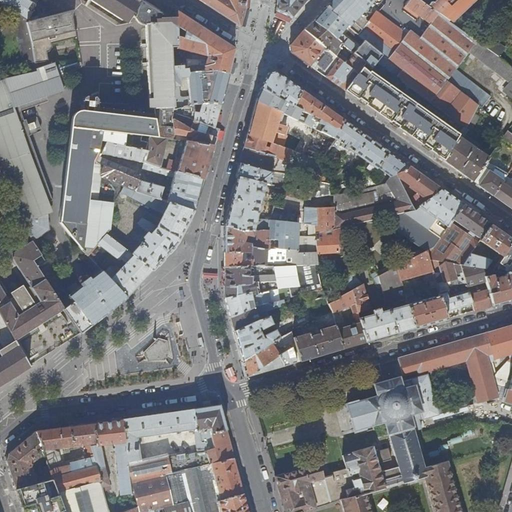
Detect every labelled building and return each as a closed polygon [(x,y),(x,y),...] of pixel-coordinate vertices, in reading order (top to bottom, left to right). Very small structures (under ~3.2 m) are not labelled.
[(0,0),(28,18),(35,3),(36,0),(0,0)] [(90,0),(122,20),(130,19),(132,17),(135,19),(135,22),(136,24),(138,25),(140,26),(142,27),(145,26),(147,109),(145,109),(143,111),(143,113),(142,118),(79,113),(76,113),(73,115),(72,117),(71,119),(59,222),(72,239),(87,255),(94,248),(97,244),(105,234),(109,230),(109,229),(113,203),(98,201),(101,177),(99,176),(103,166),(96,163),(91,161),(98,146),(100,146),(100,141),(100,133),(125,133),(157,137),(155,126),(152,108),(173,106),(173,99),(172,87),(171,67),(170,47),(176,47),(176,11),(158,0),(90,0)] [(197,0),(223,16),(239,27),(245,8),(245,0),(197,0)] [(306,0),(277,0),(276,10),(291,18),(306,0)] [(356,34),(364,26),(367,23),(360,16),(360,15),(340,0),(336,0),(336,1),(334,3),(329,4),(324,9),(346,26),(356,34)] [(340,0),(360,15),(366,8),(368,9),(373,3),(371,1),(371,0),(340,0)] [(447,81),(455,70),(469,51),(477,41),(452,23),(426,5),(418,0),(410,0),(404,9),(417,18),(419,16),(431,24),(420,38),(410,31),(407,35),(377,12),(369,21),(399,45),(402,47),(447,81)] [(426,5),(452,23),(460,13),(475,0),(435,0),(433,2),(430,2),(426,5)] [(29,40),(33,63),(47,60),(46,52),(47,51),(50,46),(49,44),(75,37),(74,30),(72,31),(71,16),(73,11),(41,18),(40,14),(39,15),(37,6),(36,6),(35,3),(28,18),(26,22),(27,24),(29,40)] [(332,36),(342,44),(353,54),(363,63),(371,69),(378,62),(382,56),(362,39),(359,42),(343,29),(346,26),(324,9),(322,11),(313,21),(332,36)] [(292,19),(291,18),(276,10),(275,18),(287,25),(292,19)] [(234,49),(176,11),(176,47),(176,49),(206,56),(204,66),(195,66),(194,65),(187,66),(188,69),(188,73),(195,72),(203,72),(211,73),(228,74),(231,62),(234,49)] [(334,54),(342,44),(332,36),(313,21),(310,23),(304,30),(334,54)] [(388,60),(399,45),(369,21),(365,27),(358,36),(362,39),(382,56),(388,60)] [(19,42),(29,40),(27,24),(16,26),(19,42)] [(319,72),(325,77),(338,59),(334,54),(304,30),(300,35),(290,46),(291,53),(300,59),(309,66),(317,56),(326,62),(319,72)] [(477,41),(469,51),(510,83),(504,90),(511,97),(511,67),(504,61),(498,56),(486,47),(477,41)] [(486,47),(498,56),(502,52),(490,43),(486,47)] [(463,127),(465,129),(478,106),(447,81),(402,47),(397,54),(426,77),(420,84),(402,69),(401,70),(396,77),(400,80),(463,127)] [(357,73),(363,63),(353,54),(345,64),(357,73)] [(309,66),(319,72),(326,62),(317,56),(309,66)] [(378,62),(396,77),(401,70),(388,60),(382,56),(378,62)] [(344,91),(352,79),(357,73),(345,64),(338,59),(325,77),(332,82),(344,91)] [(52,63),(49,64),(59,94),(63,92),(54,67),(53,63),(52,63)] [(0,79),(0,172),(17,218),(31,241),(32,241),(49,230),(49,213),(52,212),(51,211),(15,113),(19,112),(17,107),(59,94),(49,64),(8,78),(0,79)] [(224,88),(228,74),(211,73),(207,80),(202,80),(203,72),(195,72),(188,73),(188,69),(183,69),(183,66),(171,67),(172,87),(178,86),(178,80),(180,77),(187,77),(188,97),(173,99),(173,106),(173,110),(195,105),(198,104),(201,104),(201,98),(207,97),(207,104),(211,104),(220,106),(224,88)] [(447,81),(478,106),(481,109),(490,97),(455,70),(447,81)] [(294,107),(301,90),(283,77),(275,72),(268,73),(263,82),(261,88),(278,98),(280,95),(286,99),(285,102),(294,107)] [(358,101),(372,110),(383,93),(362,79),(361,81),(358,79),(357,82),(352,79),(344,91),(358,101)] [(457,139),(463,127),(400,80),(392,91),(417,109),(416,111),(444,132),(445,131),(457,139)] [(332,137),(343,120),(304,92),(301,90),(294,107),(285,102),(278,98),(261,88),(258,94),(256,100),(274,109),(276,104),(283,108),(281,112),(296,120),(301,111),(309,115),(304,123),(332,137)] [(93,97),(83,98),(84,106),(93,105),(93,97)] [(274,109),(256,100),(252,117),(247,134),(272,143),(277,144),(279,133),(280,133),(277,123),(280,112),(274,109)] [(217,119),(220,106),(211,104),(207,104),(202,104),(200,113),(195,112),(195,109),(197,108),(198,104),(195,105),(173,110),(173,106),(152,108),(155,126),(173,128),(173,114),(182,116),(200,123),(214,127),(217,119)] [(391,124),(412,139),(417,131),(407,124),(409,121),(387,105),(379,115),(391,124)] [(219,129),(214,127),(200,123),(197,130),(180,122),(182,116),(173,114),(173,128),(155,126),(157,137),(166,138),(176,140),(177,137),(174,136),(174,134),(192,138),(191,142),(214,145),(216,138),(219,129)] [(36,119),(25,122),(28,132),(39,129),(36,119)] [(378,167),(389,152),(361,132),(343,120),(332,137),(336,139),(332,143),(340,149),(343,145),(345,146),(344,147),(344,148),(346,149),(347,149),(348,148),(369,163),(367,167),(374,172),(378,167)] [(452,167),(472,181),(488,158),(475,149),(478,145),(464,136),(467,130),(465,129),(463,127),(457,139),(449,152),(443,161),(452,167)] [(166,138),(157,137),(125,133),(100,133),(100,141),(105,142),(105,143),(146,151),(144,162),(161,168),(163,160),(161,159),(166,138)] [(245,140),(243,146),(272,156),(274,156),(277,144),(272,143),(247,134),(245,140)] [(420,145),(443,161),(449,152),(426,136),(420,145)] [(208,164),(214,145),(191,142),(186,142),(181,160),(178,159),(177,163),(179,163),(179,166),(169,162),(166,170),(176,173),(203,179),(208,164)] [(146,151),(105,143),(100,154),(143,163),(144,162),(146,151)] [(281,145),(272,172),(281,174),(286,175),(291,149),(281,145)] [(241,155),(239,163),(267,171),(272,156),(243,146),(241,155)] [(407,170),(409,167),(394,156),(389,152),(378,167),(390,176),(396,174),(407,170)] [(136,191),(192,211),(197,201),(203,179),(176,173),(166,170),(161,168),(144,162),(143,163),(144,163),(142,169),(173,177),(170,190),(139,181),(140,176),(136,174),(135,172),(99,158),(96,163),(103,166),(139,181),(136,191)] [(237,170),(236,177),(265,184),(269,185),(270,181),(278,183),(280,182),(281,174),(272,172),(267,171),(239,163),(237,170)] [(309,163),(302,178),(318,181),(320,168),(309,163)] [(156,226),(178,239),(185,226),(192,211),(136,191),(139,181),(103,166),(99,176),(101,177),(126,187),(125,189),(132,193),(133,190),(138,193),(137,196),(144,198),(144,201),(145,205),(163,215),(156,226)] [(419,206),(441,189),(418,173),(409,167),(407,170),(396,174),(398,178),(419,192),(409,199),(414,209),(419,206)] [(486,191),(492,196),(503,180),(489,171),(478,186),(486,191)] [(308,253),(316,253),(315,238),(315,233),(339,227),(354,224),(378,218),(388,216),(414,209),(409,199),(404,188),(402,185),(398,178),(396,174),(390,176),(386,181),(376,184),(362,189),(356,190),(351,191),(334,195),(334,202),(340,201),(351,211),(341,213),(335,214),(334,207),(315,207),(314,208),(304,207),(303,224),(308,225),(308,237),(308,253)] [(230,200),(224,225),(253,230),(257,230),(260,230),(260,222),(255,221),(265,184),(236,177),(230,200)] [(362,189),(376,184),(370,177),(362,189)] [(500,202),(511,209),(511,181),(506,177),(503,180),(492,196),(500,202)] [(318,181),(302,178),(300,190),(311,192),(315,193),(314,199),(330,196),(329,189),(330,183),(318,181)] [(335,182),(330,183),(329,189),(330,196),(334,195),(351,191),(349,180),(341,181),(335,182)] [(311,192),(300,190),(285,188),(284,193),(287,194),(288,196),(310,199),(311,192)] [(453,219),(463,205),(449,195),(441,189),(419,206),(448,226),(451,222),(453,219)] [(334,202),(334,207),(335,214),(341,213),(351,211),(340,201),(334,202)] [(470,253),(479,240),(491,224),(472,211),(463,205),(453,219),(469,230),(466,234),(451,222),(448,226),(444,231),(433,247),(426,251),(428,259),(432,260),(445,262),(460,264),(462,264),(470,253)] [(267,231),(267,250),(285,250),(297,251),(298,223),(281,221),(283,209),(273,206),(270,220),(267,219),(267,231)] [(414,209),(444,231),(448,226),(419,206),(414,209)] [(388,216),(433,247),(444,231),(414,209),(388,216)] [(424,252),(426,251),(433,247),(388,216),(378,218),(424,252)] [(133,256),(151,271),(167,254),(176,244),(178,239),(156,226),(142,218),(137,223),(147,234),(143,239),(144,241),(137,248),(130,240),(126,244),(109,230),(105,234),(127,251),(133,256)] [(479,240),(502,256),(511,242),(511,239),(499,230),(491,224),(479,240)] [(224,238),(224,252),(240,252),(249,251),(250,247),(267,250),(267,231),(260,230),(257,230),(256,244),(242,242),(244,234),(252,236),(253,230),(224,225),(224,238)] [(315,238),(336,237),(336,236),(339,236),(339,227),(315,233),(315,238)] [(105,234),(97,244),(119,261),(120,260),(127,251),(105,234)] [(298,252),(308,253),(308,237),(298,237),(298,252)] [(315,238),(316,253),(337,252),(336,237),(315,238)] [(0,312),(10,331),(14,340),(40,323),(63,308),(62,306),(55,296),(37,268),(45,262),(32,241),(31,241),(10,255),(30,286),(25,289),(22,285),(10,292),(13,297),(8,299),(0,286),(0,312)] [(493,270),(506,272),(511,272),(511,242),(502,256),(493,270)] [(295,265),(317,264),(316,253),(308,253),(298,252),(285,252),(285,250),(267,250),(250,247),(249,251),(250,251),(250,260),(240,260),(240,252),(224,252),(224,259),(224,266),(272,265),(281,265),(295,265)] [(94,248),(87,255),(96,264),(100,258),(100,254),(94,248)] [(120,260),(125,264),(133,256),(127,251),(120,260)] [(430,265),(428,259),(426,251),(424,252),(396,266),(405,297),(406,302),(415,299),(409,277),(432,271),(430,265)] [(482,268),(485,268),(491,260),(470,253),(462,264),(482,268)] [(103,272),(127,297),(129,295),(142,281),(151,271),(133,256),(125,264),(119,270),(116,268),(110,267),(103,272)] [(444,311),(471,303),(460,264),(445,262),(439,266),(443,281),(436,284),(439,295),(444,311)] [(271,303),(283,300),(322,290),(318,276),(317,264),(295,265),(299,286),(289,287),(285,288),(250,295),(249,292),(224,298),(227,307),(229,317),(264,304),(271,303)] [(488,289),(484,276),(483,273),(482,268),(462,264),(460,264),(471,303),(474,311),(486,307),(493,305),(489,294),(488,289)] [(224,276),(224,287),(254,283),(275,281),(272,265),(224,266),(224,276)] [(224,291),(224,298),(249,292),(250,295),(285,288),(281,265),(272,265),(275,281),(254,283),(224,287),(224,291)] [(405,297),(396,266),(378,276),(378,275),(372,278),(375,283),(381,287),(385,303),(405,297)] [(100,269),(90,277),(94,281),(103,272),(100,269)] [(89,276),(83,280),(86,283),(109,312),(117,305),(127,297),(103,272),(94,281),(90,277),(89,276)] [(511,272),(506,272),(503,274),(493,278),(491,274),(484,276),(488,289),(495,287),(496,292),(489,294),(493,305),(511,299),(511,272)] [(343,282),(350,290),(351,289),(358,312),(369,308),(362,283),(351,273),(343,282)] [(86,283),(68,297),(73,302),(79,309),(91,326),(101,317),(109,312),(86,283)] [(60,293),(55,296),(62,306),(64,304),(66,307),(73,302),(68,297),(60,285),(56,287),(60,293)] [(339,298),(328,303),(332,313),(336,311),(350,305),(356,324),(342,328),(341,326),(339,321),(338,321),(338,318),(333,319),(335,325),(342,349),(355,345),(366,342),(359,318),(358,312),(351,289),(350,290),(338,296),(339,298)] [(430,323),(446,319),(444,311),(439,295),(407,304),(414,328),(430,323)] [(325,297),(314,300),(321,315),(325,314),(325,315),(332,313),(328,303),(325,297)] [(233,331),(264,318),(262,313),(285,305),(283,300),(271,303),(264,304),(229,317),(231,325),(233,331)] [(63,308),(80,334),(86,330),(91,326),(79,309),(73,302),(66,307),(64,304),(62,306),(63,308)] [(414,328),(407,304),(380,312),(379,308),(372,310),(373,314),(359,318),(366,342),(392,334),(414,328)] [(268,316),(264,318),(233,331),(237,344),(241,360),(270,342),(291,331),(318,317),(313,307),(277,326),(278,328),(265,335),(264,336),(265,338),(262,339),(257,328),(259,327),(260,328),(262,329),(272,324),(268,316)] [(0,337),(10,331),(0,312),(0,337)] [(312,332),(293,337),(294,340),(295,345),(299,361),(325,354),(342,349),(335,325),(318,330),(320,333),(309,336),(309,335),(312,334),(312,332)] [(419,373),(425,372),(429,371),(466,360),(477,402),(497,397),(492,377),(488,362),(492,361),(494,358),(509,354),(510,357),(511,357),(511,355),(511,325),(396,359),(401,375),(417,370),(418,373),(419,373)] [(0,384),(6,381),(28,366),(14,340),(10,331),(0,337),(0,341),(3,347),(0,349),(0,354),(2,358),(0,359),(0,384)] [(270,342),(241,360),(243,367),(246,378),(282,354),(280,351),(281,350),(280,348),(290,343),(289,343),(294,340),(293,337),(291,331),(270,342)] [(169,340),(144,344),(147,364),(173,359),(169,340)] [(280,351),(282,354),(291,348),(291,347),(290,343),(280,348),(281,350),(280,351)] [(291,348),(295,362),(299,361),(295,345),(291,347),(291,348)] [(282,354),(246,378),(280,367),(295,362),(291,348),(282,354)] [(511,362),(507,360),(496,372),(492,377),(497,385),(505,388),(508,388),(511,389),(511,374),(510,381),(506,379),(499,377),(505,370),(509,371),(511,362)] [(380,371),(378,364),(362,369),(364,375),(370,373),(380,371)] [(230,379),(236,376),(231,367),(225,371),(230,379)] [(499,377),(506,379),(509,371),(505,370),(499,377)] [(425,372),(426,374),(437,414),(451,410),(450,405),(440,408),(429,371),(425,372)] [(387,432),(388,432),(410,426),(411,430),(420,427),(418,419),(437,414),(426,374),(399,382),(398,378),(374,385),(377,395),(376,397),(359,402),(358,400),(334,407),(335,410),(346,407),(352,429),(342,432),(343,435),(367,428),(368,428),(367,426),(384,421),(387,432)] [(450,405),(451,410),(467,405),(464,398),(449,402),(450,405)] [(127,464),(138,461),(135,438),(193,429),(196,448),(194,449),(195,454),(213,448),(211,434),(226,430),(223,419),(221,413),(220,408),(219,405),(191,410),(133,419),(132,420),(121,421),(127,464)] [(121,511),(135,506),(127,464),(121,421),(111,422),(94,425),(96,446),(90,447),(96,467),(103,492),(110,490),(104,465),(100,446),(114,444),(120,495),(106,501),(108,511),(121,511)] [(48,466),(53,478),(96,467),(90,447),(96,446),(94,425),(35,432),(43,453),(48,466)] [(410,426),(388,432),(398,467),(400,475),(422,469),(411,430),(410,426)] [(184,454),(168,457),(170,473),(180,471),(195,468),(211,464),(233,458),(229,444),(226,430),(211,434),(213,448),(195,454),(185,456),(184,454)] [(43,453),(35,432),(8,454),(6,461),(15,489),(37,483),(30,465),(43,453)] [(400,475),(398,467),(379,472),(377,464),(393,459),(389,447),(380,450),(380,449),(373,451),(372,447),(342,455),(346,468),(330,472),(331,475),(323,477),(331,504),(340,501),(343,511),(371,511),(366,494),(424,477),(434,511),(461,511),(447,462),(422,469),(400,475)] [(167,455),(138,461),(127,464),(135,506),(121,511),(219,511),(217,502),(216,502),(216,501),(211,502),(208,492),(186,498),(187,501),(172,505),(165,475),(170,474),(170,473),(168,457),(167,455)] [(247,511),(244,501),(233,458),(211,464),(214,476),(219,497),(220,500),(216,501),(216,502),(217,502),(219,511),(247,511)] [(214,476),(211,464),(195,468),(210,476),(211,477),(214,476)] [(48,480),(53,478),(48,466),(43,467),(48,480)] [(108,511),(106,501),(103,492),(96,467),(53,478),(48,480),(37,483),(15,489),(22,511),(108,511)] [(180,471),(186,498),(208,492),(211,502),(216,501),(215,498),(219,497),(214,476),(211,477),(210,476),(195,468),(180,471)] [(180,471),(170,473),(170,474),(165,475),(172,505),(187,501),(186,498),(180,471)] [(323,477),(318,472),(278,484),(280,497),(285,511),(302,511),(331,504),(323,477)]
